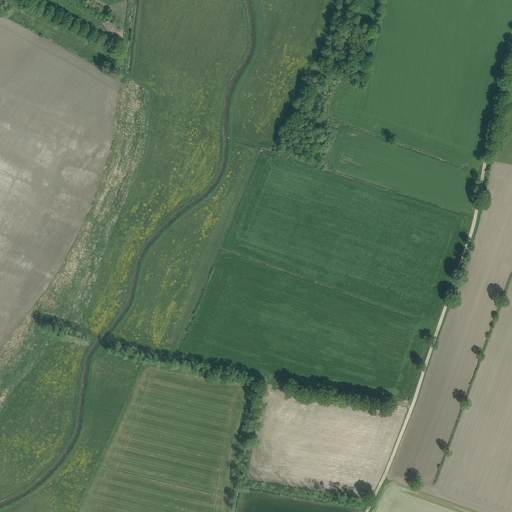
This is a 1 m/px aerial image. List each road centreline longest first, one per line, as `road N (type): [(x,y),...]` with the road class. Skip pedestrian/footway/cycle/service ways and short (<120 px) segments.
road 1 (track): [(253,0),(258,42),(231,104),(227,171),(148,253),(127,315),(95,353),(70,455),(44,484),(0,510)]
road 2 (track): [(511,38),(473,225),(367,511)]
